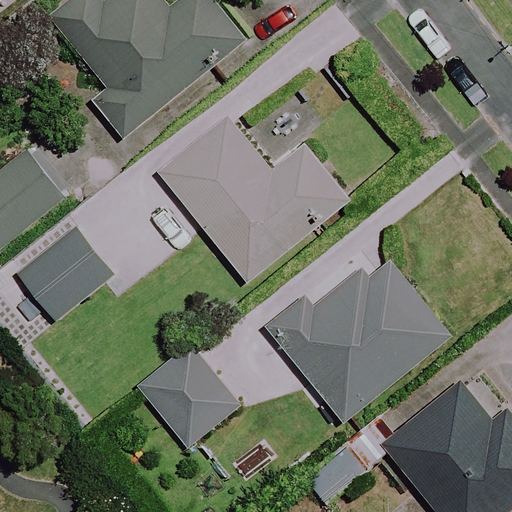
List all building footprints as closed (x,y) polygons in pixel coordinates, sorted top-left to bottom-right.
[(182,0),(175,6),(169,0),(75,0),(55,17),(112,88),(98,99),(133,141),(255,43),(221,0),(182,0)] [(279,175),(236,122),(169,176),(255,284),(356,202),(313,148),(279,175)] [(73,199),(33,151),(0,177),(0,251),(4,256),(73,199)] [(117,278),(80,231),(25,274),(62,321),(117,278)] [(459,342),(400,268),(381,284),(371,272),(322,311),(313,300),(275,331),(353,428),(459,342)] [(244,409),(200,354),(151,393),(195,448),(244,409)] [(511,511),(511,414),(500,425),(467,385),(391,448),(443,511),(511,511)] [(370,476),(349,449),(313,477),(333,504),(370,476)]
